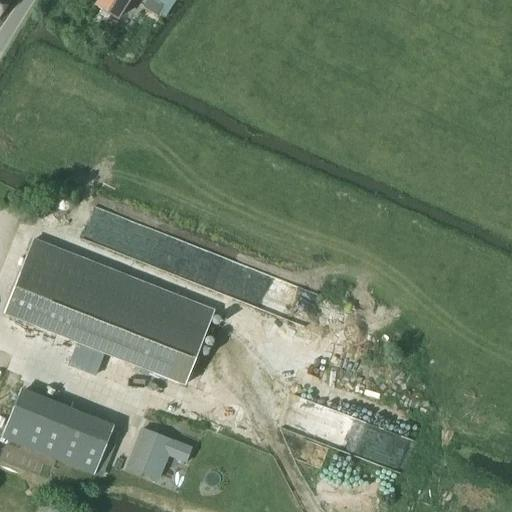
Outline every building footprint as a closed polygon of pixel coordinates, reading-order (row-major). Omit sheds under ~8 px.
[(0,0),(0,16),(10,0),(0,0)] [(116,20),(121,12),(128,0),(99,0),(95,7),(116,20)] [(165,19),(176,0),(147,0),(142,9),(156,18),(158,14),(165,19)] [(32,241),(3,316),(32,327),(22,350),(211,425),(228,383),(191,368),(214,312),(32,241)] [(101,480),(120,435),(112,431),(113,427),(20,390),(0,439),(93,477),(101,480)] [(186,465),(192,449),(140,428),(124,469),(158,482),(168,458),(186,465)]
